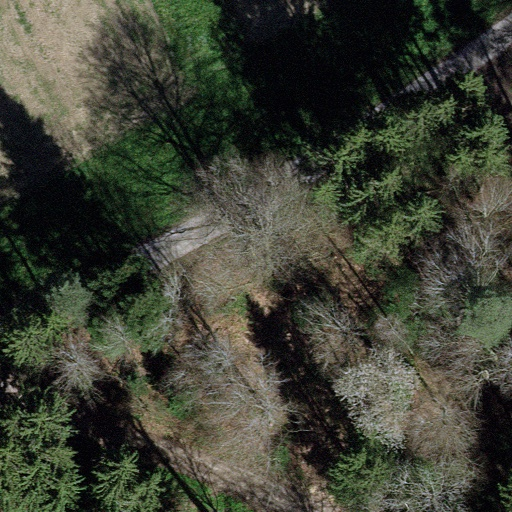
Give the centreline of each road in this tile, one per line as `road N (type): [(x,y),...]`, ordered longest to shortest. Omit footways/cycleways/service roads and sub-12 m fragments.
road 1 (track): [(0,328),(270,192),(511,26)]
road 2 (track): [(308,511),(131,436),(0,398)]
